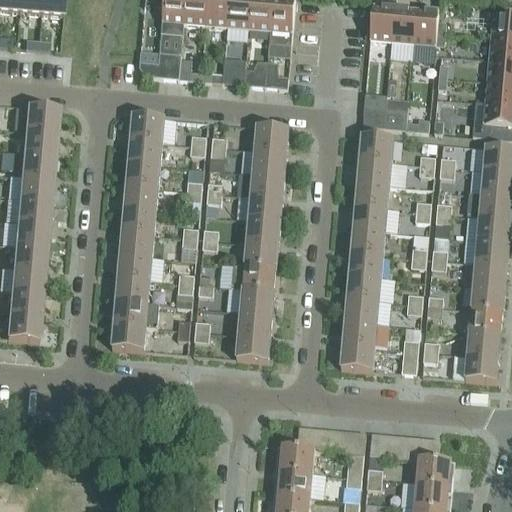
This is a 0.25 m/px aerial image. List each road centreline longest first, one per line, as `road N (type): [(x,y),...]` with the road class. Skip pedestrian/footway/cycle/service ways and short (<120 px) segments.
road 1 (residential): [(306,401),(323,118),(101,99)]
road 2 (residential): [(76,381),(101,99)]
road 3 (residential): [(511,422),(306,401)]
road 4 (residential): [(244,396),(76,381)]
